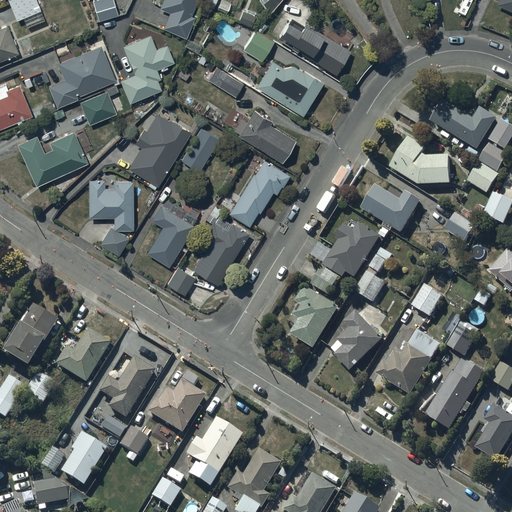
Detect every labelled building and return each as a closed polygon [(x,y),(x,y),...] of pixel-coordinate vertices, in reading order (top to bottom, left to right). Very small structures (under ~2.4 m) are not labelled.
[(38,0),(9,0),(17,19),(24,16),(27,25),(45,18),(38,0)] [(114,0),(93,0),(100,20),(119,13),(114,0)] [(162,0),(160,6),(170,10),(164,27),(186,36),(195,14),(197,15),(203,0),(202,0),(162,0)] [(204,0),(200,11),(209,15),(213,6),(214,6),(216,0),(204,0)] [(229,0),(220,0),(217,7),(227,12),(232,1),(229,0)] [(262,0),(271,10),(276,5),(279,7),(284,2),(282,0),(262,0)] [(511,0),(496,0),(496,2),(511,8),(511,0)] [(256,14),(243,9),(239,19),(252,24),(256,14)] [(282,14),(272,30),(279,35),(278,36),(337,73),(352,49),(349,47),(352,43),(325,27),(323,31),(305,20),(302,25),(290,17),(289,19),(282,14)] [(8,23),(0,26),(0,58),(19,51),(8,23)] [(255,28),(243,47),(262,59),(274,40),(255,28)] [(151,34),(124,44),(136,72),(121,78),(130,101),(162,88),(158,78),(162,77),(157,67),(160,66),(162,70),(169,67),(167,63),(175,60),(168,43),(162,45),(159,36),(153,39),(151,34)] [(202,46),(189,38),(185,44),(188,46),(184,52),(197,59),(201,52),(199,51),(202,46)] [(49,85),(58,105),(79,97),(78,95),(116,78),(101,43),(97,45),(96,43),(86,47),(87,49),(58,61),(65,78),(49,85)] [(273,58),(257,83),(303,112),(324,79),(304,67),(303,69),(294,63),(284,65),(273,58)] [(212,69),(207,76),(235,95),(244,82),(217,65),(217,64),(210,59),(206,65),(212,69)] [(0,126),(17,119),(19,122),(23,120),(22,118),(33,113),(20,82),(10,86),(8,81),(0,84),(0,126)] [(115,84),(80,100),(90,123),(118,111),(110,94),(118,91),(115,84)] [(445,101),(432,121),(478,150),(499,116),(487,109),(486,111),(481,108),(474,119),(445,101)] [(141,145),(129,165),(158,184),(192,129),(175,119),(177,115),(163,107),(160,112),(158,112),(155,117),(150,114),(139,131),(141,132),(135,141),(141,145)] [(255,107),(239,133),(282,160),(296,138),(270,122),(273,118),(255,107)] [(494,134),(490,140),(506,150),(511,140),(511,125),(503,120),(496,131),(495,130),(493,133),(494,134)] [(201,126),(181,158),(200,169),(219,137),(201,126)] [(38,132),(17,142),(36,184),(89,160),(85,152),(93,149),(84,129),(76,132),(74,128),(49,140),(52,146),(45,149),(38,132)] [(411,137),(392,168),(421,185),(453,184),(452,155),(427,156),(424,154),(428,147),(411,137)] [(490,143),(467,181),(488,194),(500,174),(498,173),(509,155),(490,143)] [(254,172),(229,211),(250,224),(259,210),(260,211),(274,189),(277,192),(282,184),(283,185),(290,174),(264,158),(255,173),(254,172)] [(111,225),(101,241),(118,252),(129,235),(117,228),(134,228),(134,178),(114,178),(114,185),(105,185),(105,177),(89,177),(89,215),(114,215),(114,227),(111,225)] [(378,185),(363,209),(403,233),(423,201),(408,191),(403,200),(378,185)] [(511,201),(494,193),(484,215),(505,224),(511,208),(511,201)] [(161,202),(152,217),(163,224),(147,251),(169,264),(170,263),(175,266),(199,225),(192,221),(195,214),(167,198),(164,203),(161,202)] [(457,213),(446,230),(465,242),(477,225),(475,224),(485,209),(478,204),(472,214),(465,210),(462,216),(457,213)] [(232,222),(219,214),(216,219),(213,218),(203,236),(210,240),(194,267),(219,282),(250,230),(233,220),(232,222)] [(340,240),(313,284),(330,295),(341,276),(344,278),(348,273),(356,278),(382,236),(361,223),(356,230),(346,224),(337,238),(340,240)] [(382,248),(356,291),(374,302),(387,282),(379,277),(389,261),(390,262),(394,255),(382,248)] [(511,251),(509,249),(490,272),(511,290),(511,251)] [(178,265),(167,281),(185,293),(196,276),(178,265)] [(421,285),(410,303),(414,305),(414,306),(432,317),(446,296),(427,284),(425,287),(421,285)] [(341,307),(306,286),(297,301),(302,304),(294,315),(301,319),(292,334),(316,348),(341,307)] [(482,289),(475,300),(486,306),(493,295),(482,289)] [(2,351),(29,368),(59,320),(34,304),(29,313),(27,312),(2,351)] [(341,341),(333,349),(338,353),(336,355),(352,371),(387,338),(375,326),(374,327),(358,311),(346,322),(352,328),(339,340),(341,341)] [(462,320),(447,345),(466,355),(480,330),(462,320)] [(68,346),(56,364),(87,383),(111,343),(88,329),(79,343),(76,341),(72,348),(68,346)] [(386,360),(378,374),(413,395),(443,344),(419,330),(411,344),(410,344),(403,355),(396,351),(390,362),(386,360)] [(122,357),(100,391),(114,400),(109,408),(126,418),(157,370),(135,357),(131,363),(122,357)] [(438,396),(427,415),(451,430),(461,413),(463,415),(466,411),(468,412),(473,404),(469,402),(487,372),(463,358),(455,372),(454,371),(446,384),(443,382),(436,394),(438,396)] [(511,367),(502,362),(491,380),(510,391),(511,387),(511,367)] [(39,372),(25,394),(42,405),(57,383),(39,372)] [(10,376),(0,391),(0,413),(6,418),(26,386),(10,376)] [(157,398),(148,412),(183,434),(207,395),(182,380),(174,393),(168,389),(161,400),(157,398)] [(492,424),(476,447),(497,460),(511,436),(511,404),(507,411),(496,404),(485,419),(492,424)] [(128,428),(109,416),(102,427),(121,439),(128,428)] [(197,438),(187,454),(198,461),(189,474),(211,488),(244,435),(217,418),(203,441),(197,438)] [(131,427),(121,444),(139,455),(149,438),(131,427)] [(75,450),(62,472),(85,486),(108,449),(82,433),(72,449),(75,450)] [(53,447),(42,465),(54,473),(65,456),(53,447)] [(238,472),(228,488),(237,494),(234,498),(241,502),(235,511),(236,511),(257,511),(260,508),(262,509),(271,495),(265,491),(282,463),(260,449),(244,475),(238,472)] [(322,511),(337,488),(312,474),(298,499),(293,496),(285,510),(288,511),(322,511)] [(163,478),(153,496),(171,507),(182,490),(163,478)] [(60,479),(35,483),(39,505),(69,500),(67,487),(62,488),(60,479)] [(378,511),(380,509),(355,494),(344,511),(378,511)] [(224,511),(228,507),(213,498),(204,511),(224,511)]
